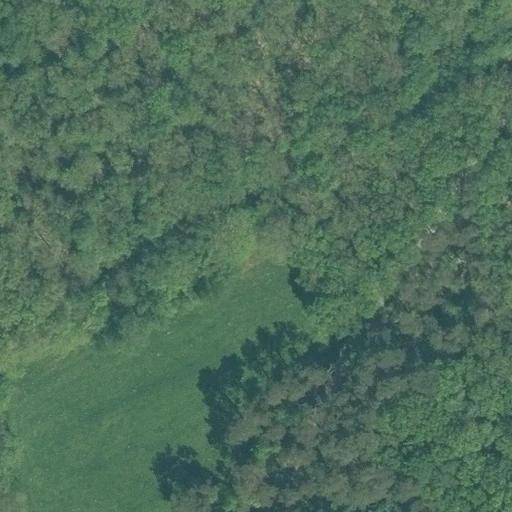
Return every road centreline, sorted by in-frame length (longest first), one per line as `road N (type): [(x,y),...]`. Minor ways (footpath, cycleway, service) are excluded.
road 1 (track): [(0,319),(511,57)]
road 2 (track): [(511,89),(394,276),(267,511)]
